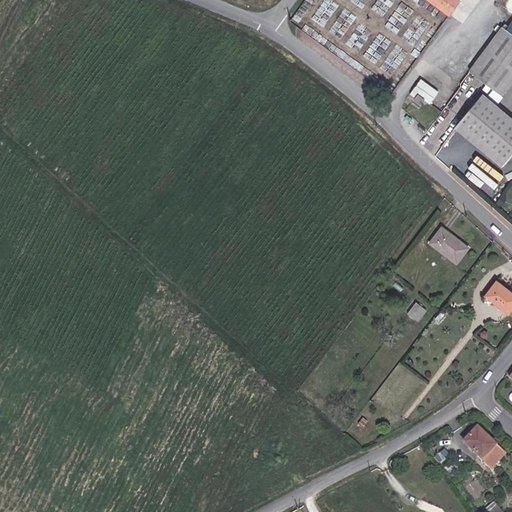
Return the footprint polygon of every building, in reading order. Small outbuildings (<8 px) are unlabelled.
[(434,0),(452,13),(461,0),(434,0)] [(461,0),(452,13),(455,15),(465,1),(463,0),(461,0)] [(456,75),(472,87),(511,34),(511,26),(504,20),(496,30),(492,28),(456,75)] [(488,99),(511,65),(511,34),(472,87),(488,99)] [(414,106),(423,95),(406,82),(397,93),(403,97),(400,101),(406,106),(409,102),(414,106)] [(482,163),(506,130),(470,101),(444,133),(482,163)] [(482,163),(487,167),(511,137),(511,135),(506,130),(482,163)] [(511,137),(487,167),(491,170),(511,143),(511,137)] [(441,273),(453,257),(428,238),(415,254),(441,273)] [(492,324),(505,310),(483,292),(470,306),(492,324)] [(417,301),(409,313),(419,320),(427,308),(417,301)] [(511,362),(510,360),(496,380),(511,392),(511,362)] [(485,471),(495,458),(468,434),(462,441),(485,471)] [(484,472),(485,471),(462,441),(457,448),(484,472)]
